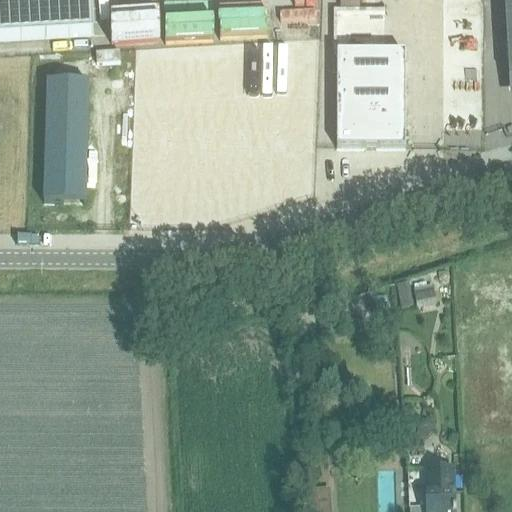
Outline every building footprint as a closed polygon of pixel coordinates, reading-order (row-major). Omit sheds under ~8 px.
[(0,0),(0,43),(94,38),(91,0),(0,0)] [(238,43),(290,41),(290,22),(235,24),(234,0),(199,0),(199,5),(169,6),(170,35),(185,34),(186,47),(238,45),(238,43)] [(325,19),(324,0),(284,0),(285,19),(325,19)] [(511,0),(503,0),(508,84),(511,83),(511,0)] [(406,58),(336,58),(336,153),(405,153),(406,58)] [(89,78),(48,77),(44,199),(85,200),(89,78)] [(429,289),(413,293),(417,312),(434,308),(429,289)] [(393,308),(384,309),(385,318),(393,318),(393,308)] [(417,427),(417,434),(421,438),(428,438),(433,433),(432,427),(428,422),(421,423),(417,427)] [(406,496),(407,468),(396,467),(396,474),(381,473),(380,511),(399,511),(399,496),(406,496)] [(454,472),(425,472),(426,496),(425,496),(425,510),(425,511),(455,511),(455,508),(455,495),(454,495),(454,472)]
